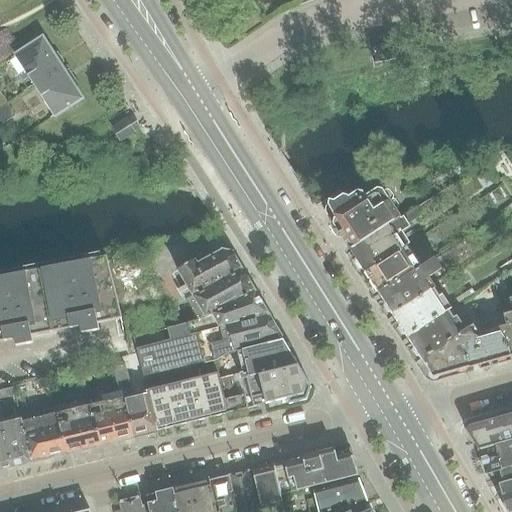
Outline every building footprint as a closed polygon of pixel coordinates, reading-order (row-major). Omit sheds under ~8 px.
[(388,35),(368,39),(370,49),(373,49),(375,64),(406,58),(403,41),(401,41),(399,33),(392,34),(391,32),(388,33),(388,35)] [(11,59),(12,59),(12,60),(15,58),(24,72),(26,71),(35,86),(62,69),(42,39),(11,59)] [(50,118),(51,119),(81,100),(62,69),(35,86),(45,102),(43,103),(52,117),(50,118)] [(0,125),(15,116),(7,104),(0,108),(0,125)] [(134,131),(138,129),(140,128),(133,117),(127,120),(126,119),(111,127),(120,143),(136,134),(134,131)] [(484,177),(478,181),(484,190),(490,186),(484,177)] [(324,215),(348,253),(400,220),(381,191),(376,190),(365,197),(363,195),(357,194),(347,200),(339,199),(325,208),(324,215)] [(402,219),(400,220),(348,253),(363,275),(399,251),(407,245),(401,235),(409,230),(402,219)] [(451,219),(438,227),(444,236),(457,228),(451,219)] [(466,250),(461,242),(442,255),(447,262),(466,250)] [(193,297),(242,270),(232,254),(224,251),(199,266),(196,260),(178,271),(193,297)] [(413,273),(399,251),(363,275),(377,297),(413,273)] [(39,270),(51,333),(80,328),(81,335),(99,331),(97,324),(122,320),(106,257),(39,270)] [(433,260),(413,273),(377,297),(391,319),(429,294),(423,283),(440,272),(433,260)] [(31,337),(50,334),(51,333),(39,270),(0,277),(0,343),(14,340),(15,347),(33,344),(31,337)] [(193,297),(206,319),(254,291),(242,270),(193,297)] [(122,293),(127,314),(168,304),(162,283),(122,293)] [(477,294),(473,289),(456,300),(460,306),(477,294)] [(169,341),(269,316),(254,291),(206,319),(166,330),(169,341)] [(405,340),(443,315),(449,311),(440,297),(434,301),(429,294),(391,319),(405,340)] [(507,357),(511,355),(511,299),(508,301),(511,315),(503,317),(506,328),(500,330),(507,357)] [(464,333),(454,319),(448,323),(443,315),(405,340),(419,362),(464,333)] [(232,346),(280,334),(269,316),(169,341),(135,349),(144,381),(214,362),(216,361),(216,363),(228,355),(234,353),(232,346)] [(476,366),(507,357),(500,330),(498,331),(499,336),(470,343),(476,366)] [(419,362),(426,373),(436,377),(476,366),(470,343),(464,333),(419,362)] [(299,366),(282,337),(237,349),(243,373),(219,379),(224,400),(238,397),(234,382),(247,379),(299,366)] [(113,365),(120,395),(123,394),(134,437),(157,431),(147,393),(134,396),(132,388),(133,388),(128,366),(124,363),(113,365)] [(312,387),(299,366),(247,379),(254,407),(262,405),(290,399),(292,404),(305,401),(312,387)] [(206,420),(244,412),(263,407),(262,405),(254,407),(249,409),(246,398),(245,395),(238,397),(224,400),(219,379),(217,374),(196,379),(206,420)] [(190,424),(206,420),(196,379),(180,383),(190,424)] [(164,387),(173,427),(190,424),(180,383),(164,387)] [(157,431),(173,427),(164,387),(147,391),(147,393),(157,431)] [(0,399),(14,396),(12,389),(0,391),(0,399)] [(100,445),(134,437),(123,394),(120,395),(104,399),(105,403),(90,407),(100,445)] [(100,445),(90,407),(77,410),(76,405),(55,410),(66,454),(100,445)] [(36,420),(22,424),(31,462),(66,454),(55,410),(35,415),(36,420)] [(511,416),(469,428),(466,435),(477,452),(511,441),(511,416)] [(0,442),(6,469),(31,462),(22,424),(21,419),(0,424),(0,442)] [(511,467),(511,441),(477,452),(484,476),(511,467)] [(348,448),(274,468),(252,471),(262,511),(284,511),(281,496),(357,477),(348,448)] [(249,471),(229,476),(238,511),(258,511),(249,472),(249,471)] [(238,511),(229,476),(210,481),(214,498),(217,511),(238,511)] [(319,511),(330,511),(367,502),(360,480),(314,493),(319,511)] [(184,487),(173,490),(178,511),(217,511),(214,498),(210,481),(184,487)] [(504,511),(511,511),(511,482),(498,487),(501,493),(496,496),(504,511)] [(178,511),(173,490),(147,496),(149,504),(150,511),(178,511)] [(121,511),(116,511),(150,511),(149,504),(143,506),(141,498),(119,503),(121,511)]
